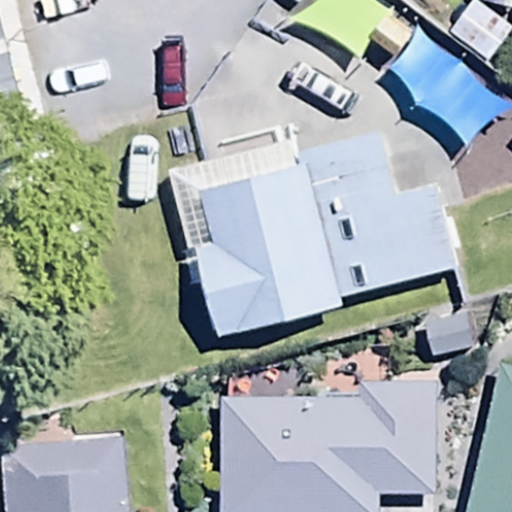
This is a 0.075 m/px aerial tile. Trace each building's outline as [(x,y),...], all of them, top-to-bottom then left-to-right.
[(511,49),(511,40),(475,10),(448,43),(489,77),(511,49)] [(0,62),(0,151),(22,145),(0,62)] [(215,328),(453,269),(436,201),(400,210),(384,147),(301,168),(293,138),(216,157),(220,170),(167,183),(181,240),(193,237),(215,328)] [(511,511),(511,358),(497,356),(462,511),(511,511)] [(217,511),(376,511),(377,490),(427,490),(427,383),(363,383),(363,398),(217,398),(217,511)] [(122,511),(119,462),(0,469),(0,511),(122,511)]
